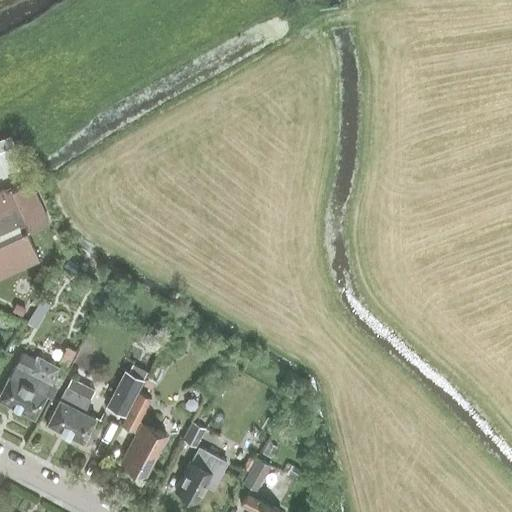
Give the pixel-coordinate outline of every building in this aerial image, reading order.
[(0,137),(0,151),(18,143),(13,132),(0,137)] [(29,180),(5,191),(4,189),(0,190),(0,276),(39,259),(26,231),(49,221),(29,180)] [(41,298),(34,310),(43,316),(50,304),(41,298)] [(26,306),(16,301),(13,308),(22,313),(26,306)] [(214,360),(221,347),(211,341),(204,354),(214,360)] [(93,351),(84,345),(74,361),(86,368),(91,360),(88,358),(93,351)] [(8,375),(0,391),(0,398),(34,416),(46,394),(45,394),(50,385),(57,371),(56,366),(40,358),(35,359),(21,352),(9,375),(8,375)] [(132,363),(128,372),(138,378),(143,380),(147,371),(132,363)] [(128,372),(126,371),(107,407),(125,416),(143,380),(138,378),(128,372)] [(69,381),(66,386),(60,399),(59,398),(47,423),(83,441),(95,417),(83,411),(90,398),(94,390),(80,383),(79,386),(69,381)] [(51,399),(57,388),(50,385),(45,394),(46,394),(45,396),(51,399)] [(151,397),(139,391),(122,424),(137,432),(121,461),(145,474),(159,447),(166,434),(152,427),(139,420),(151,397)] [(192,421),(191,423),(183,439),(195,445),(205,427),(192,421)] [(175,490),(196,501),(205,483),(213,487),(227,461),(199,446),(191,461),(190,461),(175,490)] [(256,489),(270,464),(257,457),(243,482),(256,489)] [(299,470),(291,465),(286,473),(295,478),(299,470)] [(280,511),(281,511),(259,499),(258,500),(246,494),(241,504),(252,511),(251,511),(280,511)]
